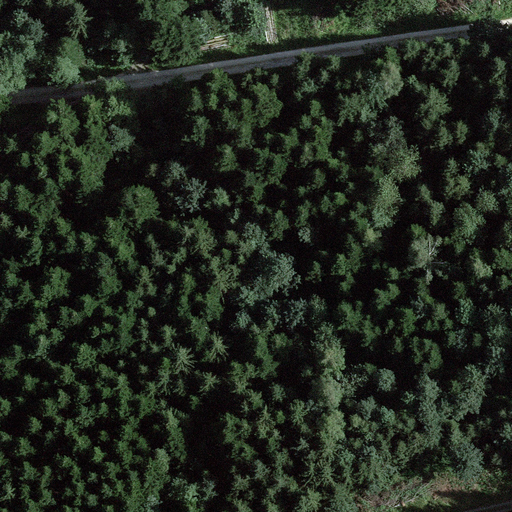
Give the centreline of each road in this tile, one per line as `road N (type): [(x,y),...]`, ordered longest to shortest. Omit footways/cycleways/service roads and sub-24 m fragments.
road 1 (track): [(0,103),(511,27)]
road 2 (track): [(220,0),(161,38),(140,84)]
